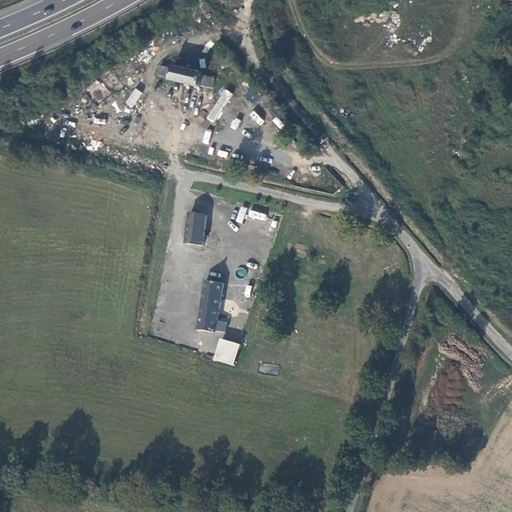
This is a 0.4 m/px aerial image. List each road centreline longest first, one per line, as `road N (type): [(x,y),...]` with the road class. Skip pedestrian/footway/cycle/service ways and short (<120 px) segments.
road 1 (track): [(0,133),(389,218)]
road 2 (unclassified): [(429,260),(239,43)]
road 3 (unclassified): [(350,511),(429,260)]
road 4 (trunk): [(0,59),(126,0)]
road 5 (unclassified): [(429,260),(511,355)]
